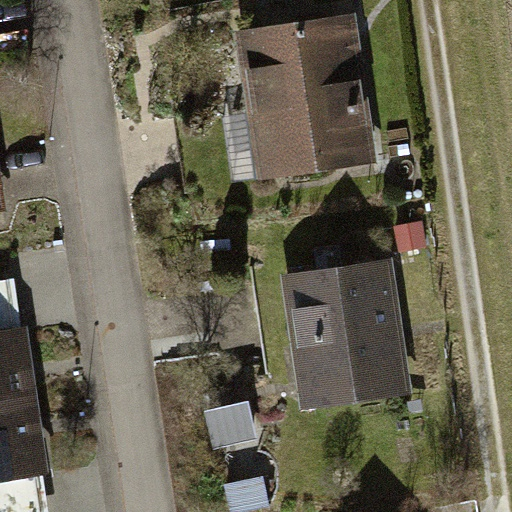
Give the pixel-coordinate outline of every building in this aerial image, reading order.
[(363,27),(241,45),(263,191),(385,173),(363,27)] [(0,138),(0,222),(11,221),(0,138)] [(399,271),(288,288),(307,417),(418,400),(399,271)] [(29,333),(0,337),(0,492),(50,486),(29,333)] [(272,511),(268,486),(232,492),(235,511),(272,511)]
